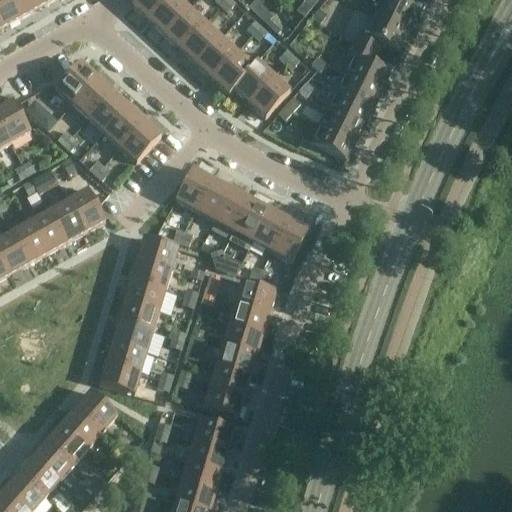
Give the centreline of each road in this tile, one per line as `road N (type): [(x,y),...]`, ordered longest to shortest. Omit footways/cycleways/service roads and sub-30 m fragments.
road 1 (residential): [(233,511),(297,308),(346,202)]
road 2 (residential): [(346,202),(206,130),(89,26)]
road 3 (secondary): [(315,511),(408,230)]
road 4 (secondary): [(408,230),(511,26)]
road 5 (residential): [(346,202),(439,0)]
